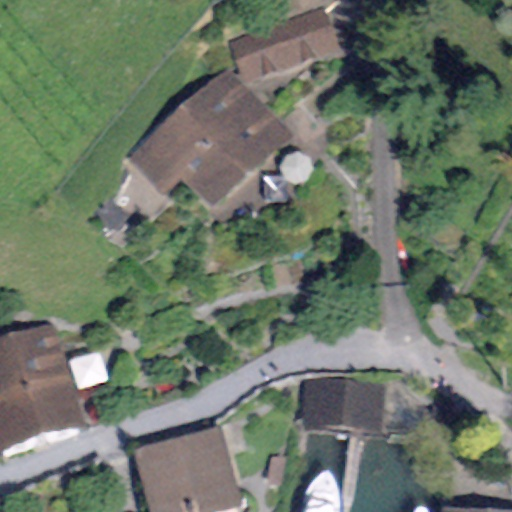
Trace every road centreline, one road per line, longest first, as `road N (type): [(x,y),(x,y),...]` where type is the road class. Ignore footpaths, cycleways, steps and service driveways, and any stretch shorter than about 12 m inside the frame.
road 1 (residential): [(411,350),(325,353),(273,365),(194,414),(0,484)]
road 2 (residential): [(377,0),(387,284),(411,350)]
